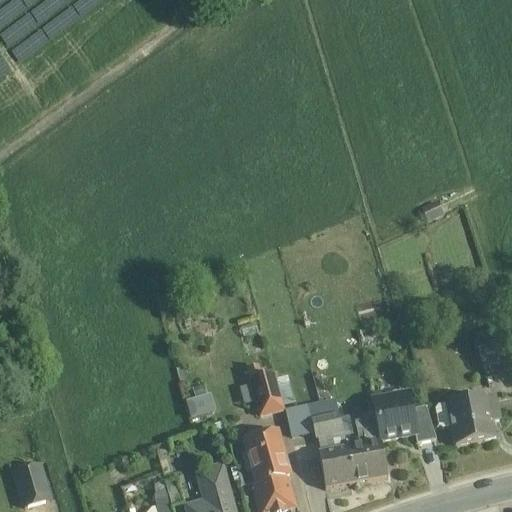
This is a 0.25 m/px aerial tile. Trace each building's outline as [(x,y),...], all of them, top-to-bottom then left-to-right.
[(501,333),(473,341),(482,371),(510,363),(501,333)] [(274,381),(261,384),(258,372),(248,375),(251,387),(260,422),(283,416),(274,381)] [(241,390),(246,409),(255,407),(249,388),(241,390)] [(186,405),(191,423),(218,416),(213,398),(186,405)] [(408,400),(373,407),(376,426),(381,449),(415,443),(416,443),(411,416),(408,400)] [(493,401),(453,409),(447,410),(438,412),(435,416),(438,433),(442,435),(451,434),(455,454),(494,446),(491,429),(498,428),(493,401)] [(335,407),(307,414),(314,442),(315,447),(317,447),(342,441),(343,441),(338,418),(337,418),(335,407)] [(307,414),(285,418),(292,447),(314,442),(307,414)] [(425,414),(411,416),(416,443),(415,443),(416,452),(436,448),(425,414)] [(376,426),(355,430),(359,453),(346,455),(342,441),(317,447),(320,460),(318,460),(325,498),(388,487),(381,449),(376,426)] [(268,438),(251,443),(252,447),(245,449),(248,463),(246,467),(248,476),(253,479),(256,492),(257,492),(286,484),(286,485),(289,484),(277,440),(269,442),(268,438)] [(39,471),(14,478),(24,511),(25,511),(49,505),(39,471)] [(233,511),(223,472),(196,479),(204,509),(194,511),(233,511)] [(286,484),(257,492),(256,492),(253,493),(256,507),(261,510),(261,511),(289,511),(287,503),(289,496),(286,485),(286,484)] [(176,486),(165,489),(169,503),(170,511),(176,511),(183,510),(176,486)] [(170,511),(169,503),(154,507),(155,511),(170,511)]
